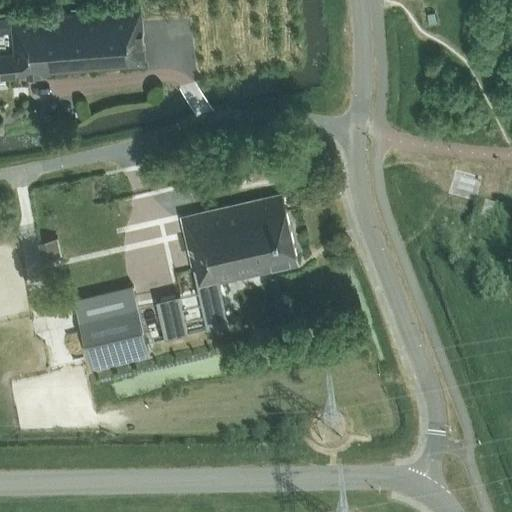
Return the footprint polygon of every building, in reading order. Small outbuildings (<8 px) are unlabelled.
[(11,18),(12,33),(14,54),(0,55),(0,75),(144,64),(141,8),(11,18)] [(11,18),(0,18),(0,33),(12,33),(11,18)] [(448,193),(474,200),(481,177),(454,170),(448,193)] [(282,192),(181,215),(193,267),(206,327),(228,323),(219,281),(298,263),(282,192)] [(489,223),(494,206),(484,203),(479,220),(489,223)] [(133,286),(74,300),(89,364),(148,350),(133,286)] [(179,293),(155,299),(164,337),(188,332),(179,293)]
